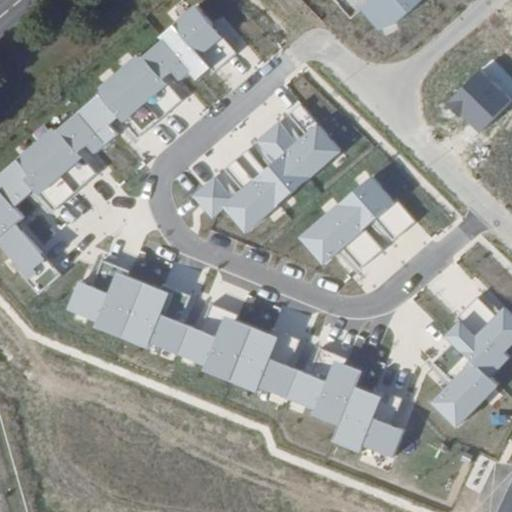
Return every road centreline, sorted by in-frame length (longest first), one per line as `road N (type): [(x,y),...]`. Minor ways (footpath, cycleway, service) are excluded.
road 1 (residential): [(377,98),(318,40),(163,168),(160,194),(175,232),(192,247),(339,306),(365,306),(389,298),(487,211)]
road 2 (residential): [(487,211),(377,98)]
road 3 (residential): [(492,0),(377,98)]
